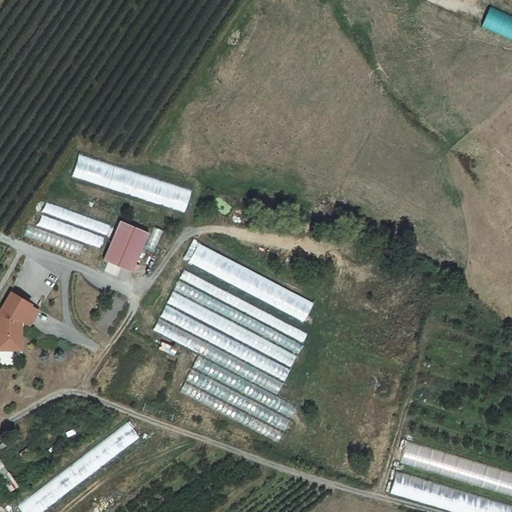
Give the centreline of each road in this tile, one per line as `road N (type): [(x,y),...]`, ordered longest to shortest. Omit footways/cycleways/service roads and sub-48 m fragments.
road 1 (track): [(79,391),(361,491)]
road 2 (track): [(137,294),(79,391),(58,392),(0,427)]
